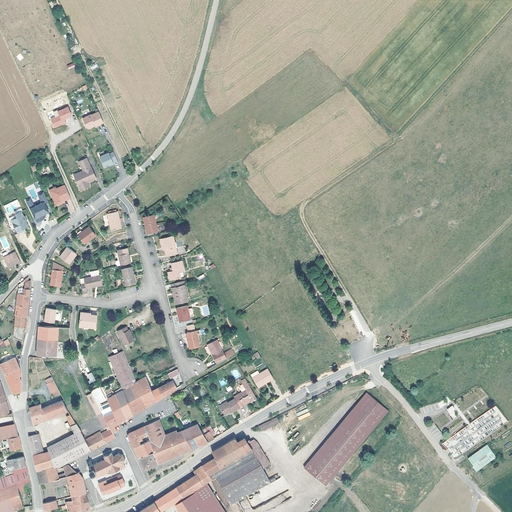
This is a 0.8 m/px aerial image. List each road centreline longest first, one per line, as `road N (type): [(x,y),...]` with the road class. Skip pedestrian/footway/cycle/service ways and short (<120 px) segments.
road 1 (secondary): [(146,493),(286,400),(366,364)]
road 2 (unclassified): [(216,0),(185,107),(167,140),(117,190)]
road 3 (secondary): [(366,364),(511,323)]
road 4 (unclassified): [(366,364),(449,464)]
road 5 (track): [(393,140),(304,200),(303,221)]
road 6 (residential): [(35,297),(120,303),(159,293)]
